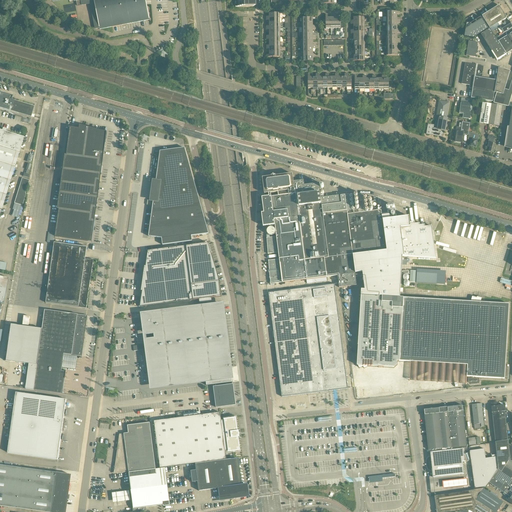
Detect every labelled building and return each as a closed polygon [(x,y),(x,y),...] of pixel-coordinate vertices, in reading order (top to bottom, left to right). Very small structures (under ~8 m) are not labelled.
[(74,0),(74,1),(76,1),(77,6),(91,3),(96,28),(99,28),(100,29),(150,20),(145,0),(74,0)] [(351,0),(352,8),(358,7),(358,10),(367,9),(367,0),(351,0)] [(499,5),(482,16),(490,28),(498,23),(507,18),(499,5)] [(337,15),(335,15),(335,29),(344,28),(344,25),(340,25),(340,17),(337,18),(337,15)] [(480,17),(475,20),(483,32),(488,29),(480,17)] [(475,20),(470,24),(478,36),(483,32),(475,20)] [(507,36),(509,35),(507,32),(511,28),(511,26),(509,21),(500,26),(500,27),(504,33),(498,36),(501,40),(507,36)] [(490,28),(492,32),(500,27),(500,26),(498,23),(490,28)] [(470,24),(466,26),(464,37),(473,38),(478,36),(470,24)] [(490,29),(481,35),(481,36),(482,35),(484,40),(484,41),(493,35),(490,29)] [(493,35),(484,41),(485,41),(488,45),(487,46),(488,46),(497,40),(493,35)] [(511,50),(511,44),(507,36),(501,40),(498,42),(506,54),(511,50)] [(497,40),(488,46),(491,51),(500,46),(497,40)] [(468,41),(466,55),(475,57),(476,53),(477,54),(478,47),(477,47),(478,42),(468,41)] [(500,46),(491,51),(491,52),(492,52),(497,60),(506,54),(500,46)] [(465,63),(462,82),(470,84),(469,88),(472,89),(474,79),(473,79),(473,76),(471,76),(471,74),(473,74),(474,71),(472,71),(472,69),(474,69),(475,65),(465,63)] [(496,81),(487,79),(481,78),(483,66),(475,65),(474,69),(472,69),(472,71),(474,71),(473,74),(471,74),(471,76),(473,76),(473,79),(474,79),(472,89),(471,98),(473,99),(492,102),(496,81)] [(496,93),(493,102),(508,107),(511,92),(511,78),(509,89),(505,88),(507,81),(509,72),(498,68),(494,92),(496,93)] [(0,108),(8,111),(31,117),(34,107),(0,96),(0,108)] [(470,119),(473,99),(471,98),(471,100),(461,99),(460,108),(459,114),(463,114),(462,118),(470,119)] [(428,124),(426,134),(442,137),(444,130),(445,131),(447,119),(446,118),(448,103),(439,101),(437,114),(438,114),(436,125),(428,124)] [(483,103),(479,123),(488,124),(491,104),(483,103)] [(492,104),(489,124),(499,126),(502,110),(505,111),(505,106),(492,104)] [(456,127),(455,136),(456,136),(455,142),(463,143),(464,135),(468,135),(469,131),(469,128),(470,123),(462,122),(461,128),(456,127)] [(66,155),(68,156),(85,158),(89,128),(79,125),(79,129),(70,128),(66,155)] [(89,128),(85,158),(101,160),(102,154),(104,154),(107,133),(107,132),(89,128)] [(0,130),(0,213),(0,212),(23,138),(6,133),(7,130),(2,129),(2,131),(0,130)] [(469,133),(467,140),(471,141),(469,145),(470,146),(471,146),(472,147),(473,147),(475,147),(477,140),(478,140),(477,140),(479,136),(469,133)] [(489,143),(487,147),(489,148),(488,152),(493,153),(495,145),(492,144),(493,141),(495,137),(494,137),(494,134),(490,133),(489,135),(487,139),(490,140),(489,143)] [(154,199),(149,236),(162,238),(162,245),(192,241),(191,236),(208,234),(184,148),(160,151),(156,183),(154,183),(153,189),(152,199),(154,199)] [(65,154),(61,182),(97,187),(98,182),(100,183),(102,166),(100,166),(101,160),(85,158),(68,156),(66,155),(65,154)] [(436,259),(432,227),(425,227),(424,225),(420,226),(419,224),(415,224),(414,222),(410,223),(409,217),(390,219),(389,215),(381,216),(381,211),(377,211),(376,202),(371,202),(371,198),(367,199),(369,212),(364,213),(362,196),(357,194),(360,213),(351,215),(349,193),(345,193),(320,195),(319,181),(304,183),(294,184),(295,188),(295,187),(295,190),(294,190),(292,169),(290,169),(275,171),(274,170),(270,170),(270,171),(262,173),(265,197),(262,198),(264,213),(261,214),(263,227),(275,225),(276,236),(267,238),(268,254),(278,252),(279,259),(268,260),(270,284),(282,282),(337,275),(339,287),(357,286),(355,273),(363,272),(365,290),(361,290),(361,295),(400,297),(402,257),(436,259)] [(21,179),(14,205),(22,207),(26,195),(25,195),(29,182),(21,179)] [(61,182),(59,196),(97,201),(99,192),(96,192),(97,187),(61,182)] [(59,196),(57,210),(59,210),(61,210),(92,214),(93,208),(96,208),(97,201),(59,196)] [(59,210),(55,237),(92,242),(95,221),(91,220),(92,214),(61,210),(59,210)] [(267,231),(267,232),(267,233),(267,234),(268,234),(268,235),(269,235),(270,236),(271,236),(272,236),(273,235),(274,235),(274,234),(275,234),(275,233),(275,232),(275,231),(275,230),(275,229),(274,229),(274,228),(273,228),(273,227),(272,227),(271,227),(270,227),(269,227),(269,228),(268,228),(268,229),(267,229),(267,230),(267,231)] [(54,242),(46,303),(78,307),(78,308),(86,309),(93,260),(85,259),(87,247),(54,242)] [(208,243),(148,251),(144,278),(140,307),(221,297),(219,281),(209,244),(208,243)] [(419,273),(419,283),(439,284),(439,281),(444,281),(444,276),(440,276),(440,274),(419,273)] [(0,310),(1,303),(3,304),(8,278),(0,276),(0,310)] [(335,284),(268,292),(270,304),(281,396),(334,390),(348,388),(337,304),(335,284)] [(355,302),(355,296),(350,296),(350,292),(347,291),(347,301),(355,302)] [(361,295),(357,365),(396,367),(397,361),(399,361),(403,298),(403,297),(400,297),(361,295)] [(504,379),(505,364),(506,345),(509,304),(403,298),(399,361),(467,365),(466,376),(471,377),(471,378),(468,377),(467,378),(467,381),(468,382),(471,382),(472,382),(476,382),(477,381),(477,379),(476,378),(475,378),(475,377),(504,379)] [(225,330),(222,305),(156,314),(156,315),(146,316),(148,335),(154,334),(154,339),(151,339),(153,351),(153,355),(151,355),(155,387),(206,381),(205,371),(230,367),(230,365),(229,355),(228,355),(227,345),(228,345),(226,330),(225,330)] [(40,351),(34,390),(62,394),(65,372),(61,371),(64,354),(82,356),(87,316),(45,310),(40,351)] [(235,405),(233,385),(213,387),(216,407),(235,405)] [(16,393),(7,453),(58,460),(66,400),(16,393)] [(496,402),(491,403),(495,442),(508,440),(505,412),(504,406),(497,406),(496,402)] [(481,404),(471,405),(474,429),(481,428),(481,427),(484,427),(481,404)] [(439,408),(424,410),(428,450),(466,446),(462,406),(456,406),(447,407),(439,408)] [(184,418),(154,422),(160,468),(226,460),(225,452),(228,452),(224,419),(221,420),(220,413),(200,416),(199,413),(192,414),(184,415),(184,418)] [(235,418),(224,419),(228,452),(240,451),(238,437),(239,437),(238,431),(237,431),(235,418)] [(155,469),(148,423),(126,426),(127,434),(118,435),(114,473),(117,475),(129,473),(155,469)] [(508,440),(495,442),(496,455),(496,458),(497,469),(497,470),(501,473),(510,459),(508,445),(508,440)] [(463,449),(430,452),(433,477),(464,474),(462,462),(464,462),(463,454),(463,449)] [(497,469),(496,458),(486,460),(485,450),(477,452),(470,453),(470,460),(475,490),(483,489),(489,483),(497,470),(497,469)] [(237,459),(195,464),(196,471),(191,471),(192,483),(198,482),(199,491),(218,489),(219,496),(212,498),(212,502),(220,501),(236,499),(246,496),(245,485),(240,485),(237,459)] [(0,506),(41,511),(64,511),(69,475),(0,465),(0,506)] [(505,467),(501,472),(511,479),(511,476),(511,471),(505,467)] [(169,504),(165,468),(155,469),(129,473),(131,492),(132,501),(133,511),(139,511),(146,511),(145,507),(169,504)] [(497,470),(489,483),(506,495),(510,490),(511,490),(511,480),(501,473),(497,470)] [(466,477),(451,479),(452,485),(464,483),(464,486),(466,485),(466,480),(466,477)] [(474,491),(434,496),(436,511),(452,511),(456,511),(469,510),(472,511),(491,511),(492,511),(496,511),(503,502),(483,489),(475,490),(474,490),(474,491)] [(113,494),(114,504),(132,501),(131,492),(113,494)]
